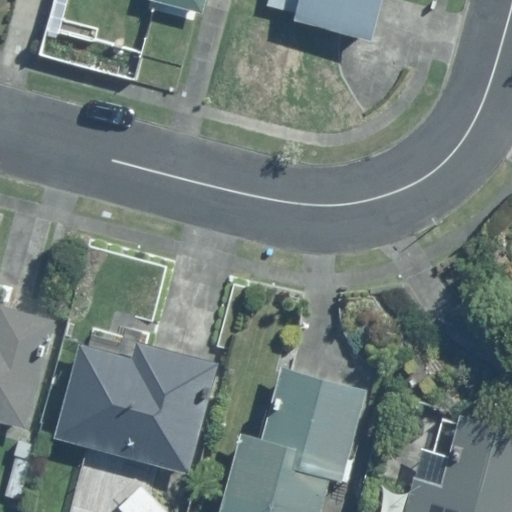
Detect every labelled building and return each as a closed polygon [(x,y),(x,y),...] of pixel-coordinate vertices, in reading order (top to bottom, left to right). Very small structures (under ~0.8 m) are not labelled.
[(159,0),(205,12),(208,0),(159,0)] [(300,0),(296,17),(373,39),(384,0),(300,0)] [(0,418),(33,427),(63,317),(3,301),(0,311),(0,418)] [(58,433),(67,435),(193,471),(223,362),(143,340),(139,357),(83,342),(58,433)] [(268,441),(242,434),(220,511),(318,511),(329,473),(346,478),(370,389),(288,366),(268,441)] [(511,511),(511,425),(462,412),(459,421),(446,469),(441,484),(418,477),(417,480),(407,511),(511,511)] [(121,509),(123,510),(124,511),(172,511),(174,510),(143,483),(121,509)]
